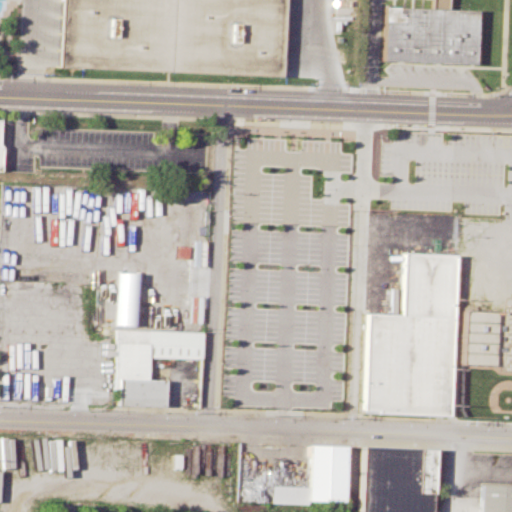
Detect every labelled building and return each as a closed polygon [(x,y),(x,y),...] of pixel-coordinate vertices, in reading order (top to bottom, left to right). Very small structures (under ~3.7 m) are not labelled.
[(278,73),(281,0),(60,0),(58,64),(278,73)] [(379,61),(381,8),(472,12),(470,65),(379,61)] [(400,253),(452,255),(446,414),(362,411),(366,314),(398,315),(400,253)] [(511,371),(511,305),(501,305),(501,311),(458,309),(456,364),(498,366),(498,371),(511,371)] [(163,405),(164,380),(148,379),(149,357),(200,359),(202,330),(114,326),(110,403),(163,405)] [(270,502),(341,504),(343,445),(305,444),(303,486),(270,485),(270,502)] [(356,511),(427,511),(431,451),(359,448),(356,511)] [(476,511),(477,486),(511,487),(511,511),(476,511)]
